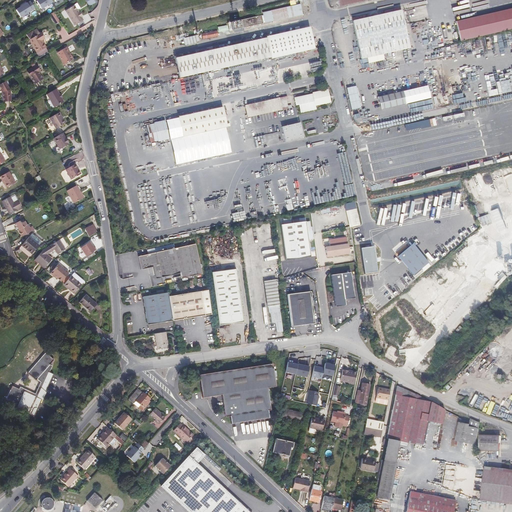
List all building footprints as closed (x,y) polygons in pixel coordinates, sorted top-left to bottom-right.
[(30,1),(16,10),(21,18),(35,9),(30,1)] [(301,8),(300,4),(262,13),(265,23),(302,15),(301,8)] [(77,11),(74,6),(65,11),(74,26),(82,21),(80,18),(82,18),(79,13),(78,13),(77,11)] [(461,42),(511,30),(511,9),(457,22),(461,42)] [(401,10),(363,18),(352,21),(361,59),(382,54),(410,48),(401,10)] [(261,16),(230,22),(232,30),(263,23),(261,16)] [(343,27),(334,28),(336,48),(345,47),(343,27)] [(307,29),(175,58),(179,78),(311,48),(307,29)] [(201,34),(202,39),(218,36),(216,30),(201,34)] [(37,53),(46,47),(44,43),(42,40),(43,39),(40,34),(29,40),(37,53)] [(185,38),(170,40),(171,47),(186,45),(185,38)] [(49,52),(46,47),(37,53),(39,57),(49,52)] [(68,53),(69,52),(70,52),(67,47),(57,53),(64,64),(72,59),(68,53)] [(36,66),(27,71),(34,84),(43,79),(39,72),(39,71),(36,66)] [(276,81),(273,67),(215,80),(218,94),(276,81)] [(3,101),(11,101),(10,90),(5,82),(0,84),(0,88),(2,92),(3,101)] [(64,102),(62,98),(59,94),(56,89),(47,94),(54,107),(64,102)] [(327,89),(321,91),(324,104),(330,103),(327,89)] [(324,104),(321,91),(312,92),(313,95),(315,106),(324,104)] [(382,110),(407,104),(404,92),(379,97),(382,110)] [(315,106),(313,95),(294,98),(296,105),(298,104),(300,113),(316,109),(315,106)] [(247,117),(282,110),(279,98),(244,106),(247,117)] [(227,127),(223,107),(178,117),(183,136),(227,127)] [(63,119),(59,112),(49,118),(56,129),(65,123),(63,119)] [(326,117),(329,128),(336,126),(333,115),(326,117)] [(406,131),(431,126),(430,119),(404,125),(406,131)] [(169,120),(146,125),(150,142),(173,137),(169,120)] [(285,141),(304,137),(300,122),(282,126),(285,141)] [(63,133),(53,138),(57,145),(57,147),(56,152),(62,153),(64,147),(69,144),(63,133)] [(78,171),(79,171),(75,164),(65,169),(71,179),(80,175),(78,171)] [(9,172),(0,176),(6,188),(15,183),(9,172)] [(83,198),(76,185),(66,191),(73,203),(83,198)] [(2,201),(9,214),(21,208),(17,200),(13,203),(10,196),(2,201)] [(358,215),(357,208),(347,210),(350,225),(360,222),(358,215)] [(492,211),(499,228),(505,226),(499,209),(492,211)] [(482,226),(492,222),(488,214),(479,217),(482,226)] [(281,224),(286,259),(311,256),(309,238),(307,221),(301,221),(301,218),(295,219),(295,222),(293,222),(293,217),(285,218),(286,223),(281,224)] [(21,237),(33,230),(31,227),(29,228),(27,225),(26,225),(24,222),(20,224),(19,222),(14,224),(16,228),(18,228),(19,229),(18,230),(17,230),(18,230),(21,237)] [(94,224),(86,228),(91,236),(99,231),(94,224)] [(29,237),(22,245),(31,254),(39,245),(29,237)] [(355,238),(355,245),(369,245),(369,237),(355,238)] [(347,238),(330,241),(331,247),(326,248),(327,256),(349,253),(347,238)] [(39,262),(45,267),(52,259),(46,254),(54,249),(57,254),(67,248),(61,239),(42,251),(35,260),(38,263),(39,262)] [(92,242),(81,247),(85,257),(96,252),(92,242)] [(158,267),(161,279),(180,274),(182,279),(203,274),(196,244),(141,257),(144,270),(153,268),(158,267)] [(412,245),(397,257),(413,276),(428,263),(412,245)] [(361,248),(365,274),(377,272),(373,247),(361,248)] [(444,279),(454,271),(448,263),(438,272),(444,279)] [(69,273),(58,264),(50,274),(52,276),(54,276),(56,277),(61,282),(69,273)] [(155,280),(161,279),(158,267),(153,268),(155,280)] [(212,273),(219,325),(244,321),(237,269),(212,273)] [(337,306),(347,304),(346,298),(356,297),(352,272),(351,271),(351,269),(348,269),(348,272),(332,274),(337,306)] [(71,276),(64,284),(71,289),(70,290),(74,294),(81,285),(71,276)] [(283,331),(276,280),(263,281),(267,307),(268,307),(269,313),(270,313),(271,323),(275,322),(277,332),(283,331)] [(311,290),(287,293),(291,325),(315,323),(311,290)] [(150,333),(176,329),(175,321),(171,296),(170,291),(158,293),(158,292),(150,293),(150,295),(144,296),(150,333)] [(208,291),(171,296),(175,321),(212,315),(208,291)] [(85,295),(79,302),(90,312),(96,304),(85,295)] [(166,332),(155,334),(157,349),(168,347),(166,332)] [(381,343),(383,346),(385,345),(393,358),(402,351),(396,343),(395,343),(393,340),(395,338),(393,335),(381,343)] [(43,390),(46,392),(54,374),(49,372),(52,366),(50,365),(54,360),(46,352),(27,373),(36,381),(37,379),(41,382),(35,394),(20,387),(19,389),(12,386),(6,400),(16,404),(16,403),(18,403),(15,409),(27,414),(28,412),(29,413),(29,414),(34,416),(38,408),(39,406),(40,404),(41,401),(42,399),(40,398),(43,390)] [(298,364),(288,362),(286,372),(296,374),(298,364)] [(335,365),(326,363),(324,373),(333,375),(335,365)] [(310,367),(298,364),(296,374),(307,377),(310,367)] [(221,396),(225,418),(229,417),(230,425),(269,419),(268,411),(270,411),(267,389),(275,388),(272,365),(199,376),(202,399),(221,396)] [(324,368),(314,366),(312,376),(322,378),(324,368)] [(355,386),(357,373),(351,372),(344,371),(342,380),(349,382),(349,384),(355,386)] [(357,395),(355,402),(366,405),(370,384),(362,382),(360,395),(357,395)] [(446,409),(443,408),(422,396),(396,386),(386,438),(388,439),(384,460),(381,460),(374,497),(389,500),(396,463),(395,463),(400,441),(411,443),(411,445),(422,447),(424,441),(428,421),(443,424),(446,409)] [(385,390),(378,388),(376,397),(387,400),(390,390),(385,389),(385,390)] [(148,404),(147,403),(149,401),(138,390),(128,402),(140,413),(148,404)] [(320,393),(309,390),(306,403),(317,406),(320,393)] [(162,413),(156,407),(150,414),(156,420),(155,421),(160,425),(166,418),(161,414),(162,413)] [(288,421),(301,423),(303,412),(282,408),(280,419),(288,421)] [(345,415),(342,414),(333,412),(331,422),(336,423),(335,427),(342,429),(343,426),(347,427),(348,419),(345,418),(345,415)] [(114,423),(123,430),(132,419),(124,413),(114,423)] [(478,438),(479,427),(479,422),(469,417),(469,422),(468,422),(458,420),(455,440),(466,440),(477,441),(478,438)] [(324,422),(311,419),(309,429),(309,433),(310,434),(313,434),(314,434),(315,430),(322,431),(324,422)] [(373,429),(382,431),(383,422),(376,421),(367,419),(364,434),(372,435),(373,429)] [(194,435),(184,426),(183,427),(180,424),(174,431),(187,443),(194,435)] [(116,435),(108,427),(98,439),(106,446),(116,435)] [(499,450),(500,439),(500,437),(495,436),(480,434),(479,449),(499,450)] [(273,451),(289,455),(290,448),(292,448),(293,442),(275,438),(273,451)] [(141,447),(137,444),(126,457),(134,463),(137,460),(136,459),(141,454),(141,453),(144,450),(141,447)] [(168,448),(167,450),(175,458),(177,456),(168,448)] [(96,457),(88,451),(81,459),(80,458),(77,462),(85,469),(96,457)] [(184,511),(247,511),(187,457),(159,488),(184,511)] [(374,459),(361,457),(359,468),(372,470),(372,468),(375,469),(377,461),(374,461),(374,459)] [(156,467),(164,475),(171,467),(163,459),(156,467)] [(480,501),(505,504),(509,476),(511,476),(511,471),(484,468),(480,501)] [(70,469),(61,479),(69,486),(78,475),(70,469)] [(294,476),(292,485),(300,487),(299,489),(307,491),(310,479),(294,476)] [(311,490),(308,501),(318,503),(319,498),(320,499),(322,493),(319,492),(320,488),(319,486),(312,485),(311,490)] [(454,511),(455,509),(456,501),(454,501),(409,491),(403,511),(454,511)] [(102,500),(93,493),(86,501),(94,509),(102,500)] [(323,497),(320,511),(327,511),(330,511),(333,499),(323,497)] [(332,509),(340,511),(343,500),(334,498),(332,509)] [(48,499),(43,499),(41,501),(41,503),(41,505),(42,508),(43,510),(48,510),(50,509),(52,506),(52,505),(52,502),(51,500),(48,499)] [(355,511),(358,501),(352,499),(349,511),(355,511)]
